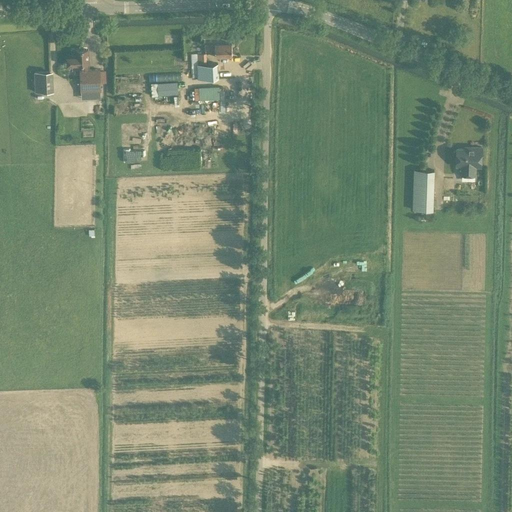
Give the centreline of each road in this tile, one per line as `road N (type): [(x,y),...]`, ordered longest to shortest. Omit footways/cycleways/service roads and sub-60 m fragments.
road 1 (unclassified): [(266,50),(255,511)]
road 2 (tertiary): [(511,97),(306,11),(266,3)]
road 3 (tertiary): [(95,10),(266,3)]
